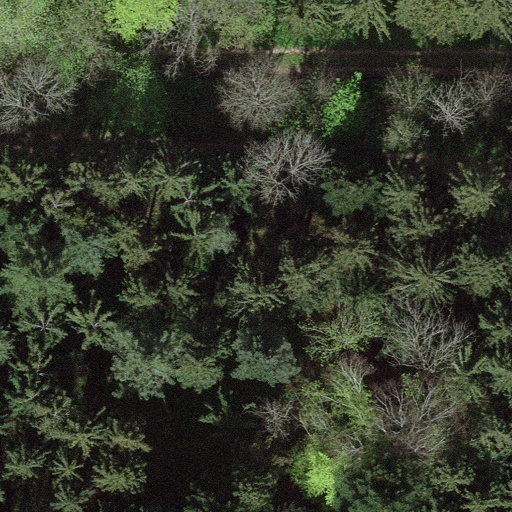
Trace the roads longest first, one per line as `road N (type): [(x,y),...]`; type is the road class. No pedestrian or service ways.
road 1 (track): [(0,134),(511,172)]
road 2 (track): [(0,71),(206,59),(511,62)]
